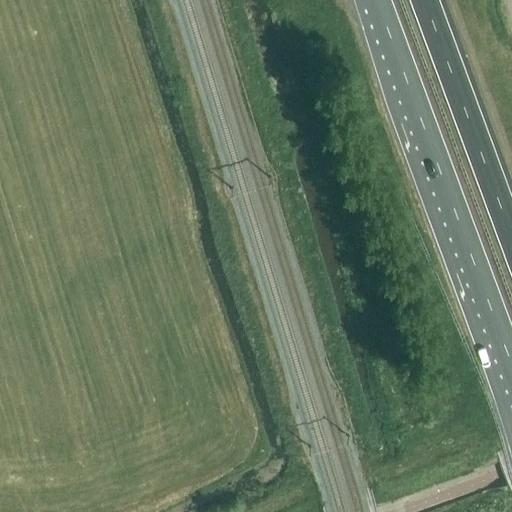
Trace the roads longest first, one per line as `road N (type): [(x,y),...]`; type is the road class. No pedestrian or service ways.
road 1 (trunk): [(378,0),(511,369)]
road 2 (trunk): [(511,239),(423,0)]
